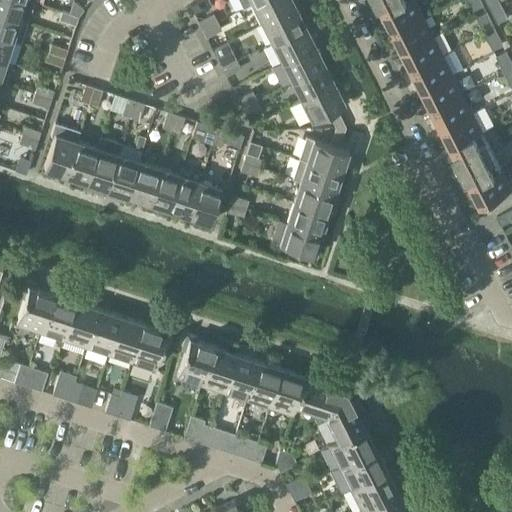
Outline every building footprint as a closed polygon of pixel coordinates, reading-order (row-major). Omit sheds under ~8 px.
[(31,0),(0,0),(0,11),(26,20),(31,0)] [(291,0),(256,0),(252,2),(262,21),(294,4),(291,0)] [(376,0),(382,11),(402,0),(376,0)] [(392,31),(423,14),(415,0),(402,0),(382,11),(392,31)] [(480,0),(468,0),(473,9),(482,4),(480,0)] [(500,2),(490,6),(498,21),(507,16),(500,2)] [(272,40),(304,24),(294,4),(262,21),(272,40)] [(58,18),(74,23),(77,15),(61,9),(58,18)] [(26,20),(0,11),(0,34),(19,41),(26,20)] [(201,27),(217,20),(213,12),(197,20),(201,27)] [(484,30),(493,25),(486,12),(477,16),(484,30)] [(423,14),(392,31),(402,50),(433,34),(423,14)] [(217,20),(201,27),(205,36),(221,28),(217,20)] [(304,24),(272,40),(282,59),(314,43),(304,24)] [(493,25),(484,30),(493,47),(502,43),(493,25)] [(19,41),(0,34),(0,57),(12,61),(19,41)] [(411,70),(442,53),(433,34),(402,50),(411,70)] [(47,50),(64,56),(67,47),(50,42),(47,50)] [(291,78),(323,62),(314,43),(282,59),(289,73),(291,78)] [(64,56),(47,50),(45,59),(61,64),(64,56)] [(221,66),(236,58),(232,50),(217,58),(221,66)] [(504,70),(511,65),(511,62),(506,50),(497,55),(504,70)] [(421,90),(452,73),(442,53),(411,70),(421,90)] [(12,61),(0,57),(0,80),(6,82),(12,61)] [(236,58),(221,66),(225,74),(240,66),(236,58)] [(323,62),(291,78),(301,98),(333,81),(329,73),(323,62)] [(452,73),(421,90),(431,109),(462,92),(452,73)] [(333,81),(301,98),(312,119),(327,111),(335,126),(345,125),(336,106),(344,102),(333,81)] [(88,102),(93,85),(84,82),(79,99),(88,102)] [(34,91),(50,97),(53,88),(37,83),(34,91)] [(93,85),(88,102),(96,104),(101,88),(93,85)] [(240,105),(256,97),(252,89),(236,97),(240,105)] [(50,97),(34,91),(31,100),(48,105),(50,97)] [(462,92),(431,109),(441,129),(472,112),(462,92)] [(129,115),(135,99),(126,96),(121,112),(129,115)] [(256,97),(240,105),(244,113),(260,105),(256,97)] [(135,99),(129,115),(138,118),(143,102),(135,99)] [(170,129),(176,112),(167,110),(162,127),(170,129)] [(176,112),(170,129),(179,131),(184,115),(176,112)] [(472,112),(441,129),(451,149),(482,132),(472,112)] [(76,138),(79,129),(54,121),(49,134),(53,135),(43,165),(65,173),(76,138)] [(211,142),(217,126),(208,123),(203,139),(211,142)] [(21,132),(37,138),(40,129),(24,124),(21,132)] [(345,125),(335,126),(329,142),(305,134),(298,156),(306,159),(340,170),(347,148),(338,145),(345,125)] [(217,126),(211,142),(220,145),(225,128),(217,126)] [(37,138),(21,132),(18,141),(34,146),(37,138)] [(461,168),(492,151),(482,132),(451,149),(461,168)] [(146,136),(138,133),(134,148),(141,150),(146,136)] [(117,152),(120,142),(100,135),(96,145),(85,179),(106,186),(117,152)] [(85,179),(96,145),(76,138),(65,173),(85,179)] [(249,139),(242,160),(259,166),(262,157),(257,155),(261,143),(249,139)] [(492,151),(461,168),(471,188),(502,171),(492,151)] [(126,193),(137,158),(117,152),(106,186),(104,192),(124,199),(126,193)] [(299,179),(333,190),(340,170),(306,159),(298,156),(291,176),(299,179)] [(147,199),(158,165),(137,158),(126,193),(147,199)] [(242,160),(239,169),(256,174),(259,166),(242,160)] [(167,206),(178,172),(158,165),(147,199),(167,206)] [(178,172),(167,206),(188,213),(199,179),(201,173),(180,166),(178,172)] [(511,190),(502,171),(471,188),(480,205),(488,201),(492,210),(511,200),(511,190)] [(199,179),(188,213),(209,220),(221,186),(199,179)] [(338,192),(299,179),(292,199),(327,211),(332,212),(338,192)] [(229,201),(245,207),(248,198),(232,193),(229,201)] [(327,211),(292,199),(286,220),(320,231),(327,211)] [(245,207),(229,201),(226,210),(242,215),(245,207)] [(511,218),(511,207),(496,215),(501,224),(511,218)] [(320,231),(286,220),(278,218),(271,239),(313,253),(320,231)] [(39,330),(52,291),(35,286),(36,282),(25,279),(20,295),(23,296),(15,322),(39,330)] [(74,299),(52,291),(39,330),(54,335),(54,337),(56,341),(60,342),(61,337),(74,299)] [(84,345),(97,306),(74,299),(61,337),(84,345)] [(97,306),(84,345),(107,352),(120,313),(97,306)] [(130,360),(142,321),(120,313),(107,352),(130,360)] [(142,321),(130,360),(154,368),(162,341),(166,343),(171,327),(160,323),(159,326),(142,321)] [(0,330),(0,375),(12,379),(21,382),(27,364),(0,355),(0,345),(4,332),(0,330)] [(200,383),(212,344),(196,339),(197,335),(186,332),(181,348),(184,349),(176,375),(200,383)] [(212,344),(200,383),(222,390),(235,351),(212,344)] [(235,351),(222,390),(245,398),(258,359),(235,351)] [(268,405),(281,366),(258,359),(245,398),(268,405)] [(44,370),(27,364),(22,383),(38,388),(44,370)] [(281,366),(268,405),(292,413),(295,403),(304,374),(281,366)] [(67,397),(73,379),(75,373),(59,368),(51,392),(67,397)] [(323,412),(344,387),(329,382),(331,376),(306,368),(304,374),(295,403),(323,412)] [(73,379),(67,397),(76,400),(82,382),(73,379)] [(344,387),(323,412),(337,438),(364,425),(344,387)] [(120,388),(118,394),(113,412),(129,417),(136,393),(120,388)] [(113,412),(118,394),(110,391),(104,409),(113,412)] [(148,424),(164,429),(171,405),(155,400),(148,424)] [(190,414),(183,435),(196,440),(205,443),(211,424),(202,421),(203,418),(190,414)] [(211,424),(205,443),(214,446),(220,427),(211,424)] [(338,465),(375,447),(364,425),(337,438),(327,443),(338,465)] [(251,458),(257,439),(248,436),(242,455),(251,458)] [(257,439),(251,458),(260,461),(266,442),(257,439)] [(277,466),(290,450),(279,447),(273,465),(277,466)] [(338,465),(329,470),(341,491),(349,487),(386,468),(375,447),(338,465)] [(290,450),(277,466),(279,470),(296,461),(290,450)] [(386,468),(349,487),(360,508),(396,490),(386,468)] [(289,490),(306,481),(302,473),(285,482),(289,490)] [(306,481),(289,490),(293,499),(310,490),(306,481)] [(362,511),(405,511),(407,511),(396,490),(360,508),(362,511)] [(240,511),(234,498),(214,508),(215,511),(240,511)]
